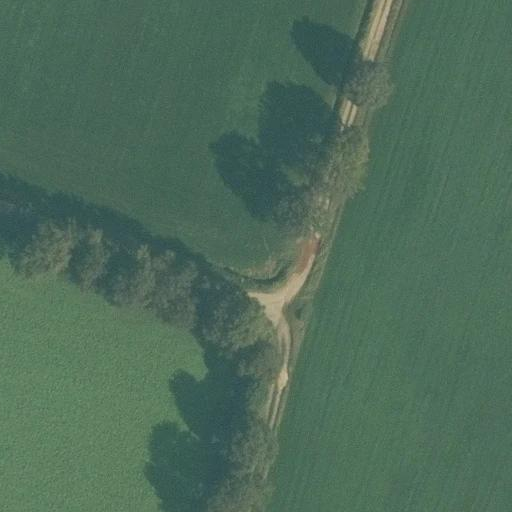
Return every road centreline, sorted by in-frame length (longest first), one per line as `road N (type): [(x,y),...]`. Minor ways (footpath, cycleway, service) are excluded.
road 1 (track): [(284,319),(381,0)]
road 2 (unclassified): [(284,319),(0,207)]
road 3 (track): [(284,319),(243,511)]
